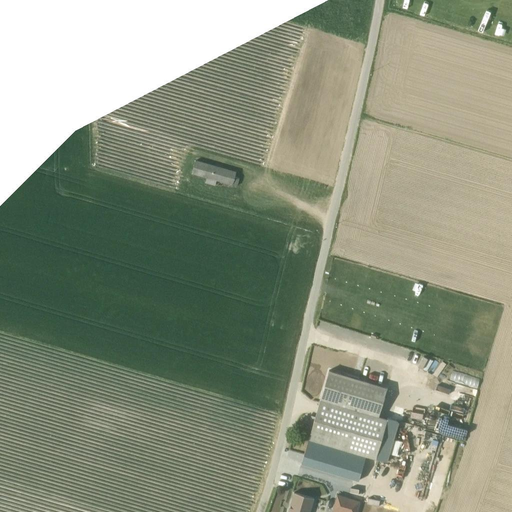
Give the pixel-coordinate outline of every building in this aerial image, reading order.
[(195,161),(191,174),(205,178),(204,183),(214,186),(216,181),(236,187),(238,179),(234,177),(235,172),(195,161)] [(362,362),(356,371),(366,377),(371,368),(362,362)] [(387,388),(328,370),(300,463),(359,481),(366,457),(374,460),(386,419),(378,417),(387,388)] [(455,406),(471,410),(472,404),(457,400),(455,406)] [(309,511),(314,498),(303,495),(293,492),(287,511),(309,511)] [(356,511),(360,502),(336,495),(331,511),(332,511),(356,511)]
